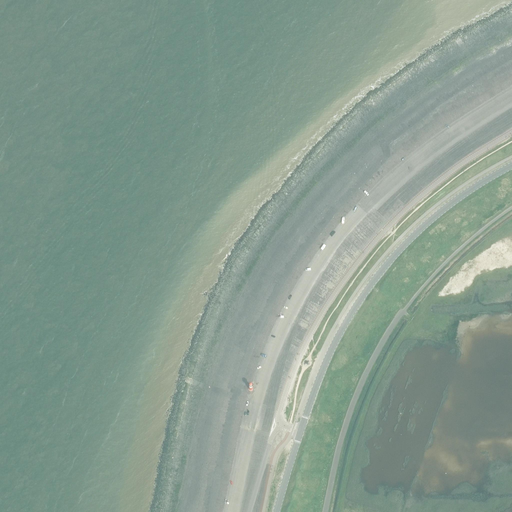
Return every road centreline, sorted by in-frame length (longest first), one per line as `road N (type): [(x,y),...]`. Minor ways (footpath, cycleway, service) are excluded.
road 1 (unclassified): [(511,134),(404,211),(347,277),(279,410),(282,424),(300,432)]
road 2 (secondary): [(300,432),(322,364),(368,284),(446,208),(511,167)]
